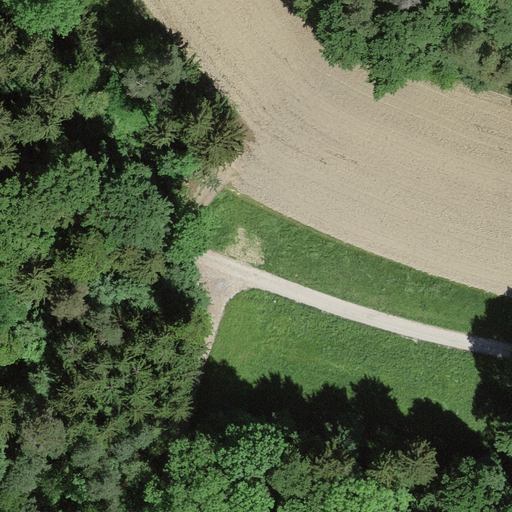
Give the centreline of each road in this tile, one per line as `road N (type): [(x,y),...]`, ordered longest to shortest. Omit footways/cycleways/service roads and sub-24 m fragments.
road 1 (track): [(511,349),(362,313),(72,201),(14,198)]
road 2 (track): [(231,267),(185,409),(166,511)]
